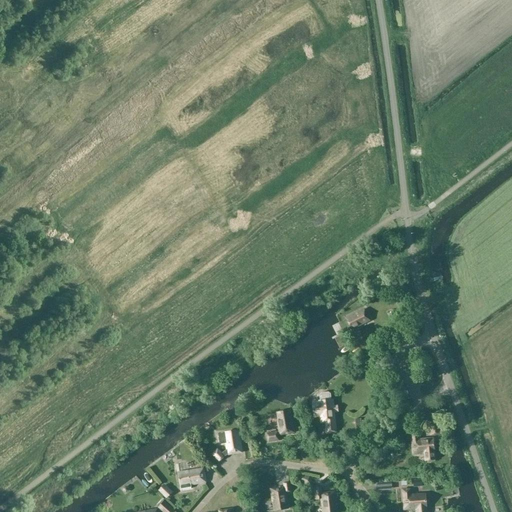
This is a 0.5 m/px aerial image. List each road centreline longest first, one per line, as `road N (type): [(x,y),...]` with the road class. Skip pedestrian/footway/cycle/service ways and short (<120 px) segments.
road 1 (unclassified): [(450,386),(415,278),(378,0)]
road 2 (residential): [(195,511),(222,481),(253,464),(345,472)]
road 3 (residential): [(345,472),(450,386)]
road 4 (unclassified): [(493,511),(450,386)]
